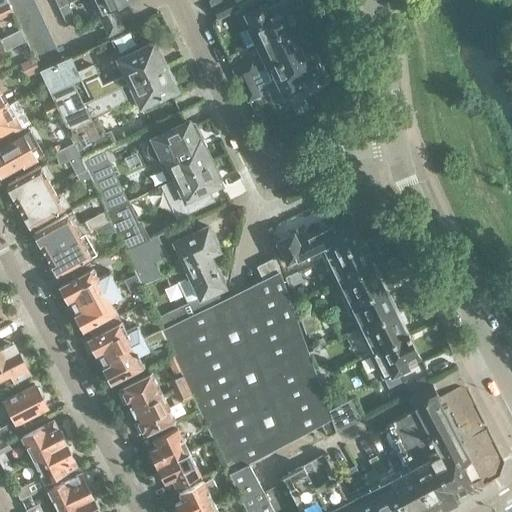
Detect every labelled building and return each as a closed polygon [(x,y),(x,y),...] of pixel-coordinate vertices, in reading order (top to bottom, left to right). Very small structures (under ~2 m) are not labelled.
[(5,0),(0,3),(0,17),(11,11),(5,0)] [(33,0),(5,0),(11,11),(19,28),(25,40),(38,67),(38,69),(61,59),(33,0)] [(119,18),(116,11),(113,7),(127,0),(90,0),(100,19),(103,25),(104,29),(108,36),(123,28),(119,18)] [(231,0),(217,0),(210,3),(216,15),(235,6),(231,0)] [(259,41),(299,21),(289,0),(275,0),(264,6),(261,0),(257,0),(242,7),(259,41)] [(67,3),(59,7),(65,21),(73,17),(67,3)] [(299,21),(259,41),(265,55),(260,57),(261,58),(254,61),(253,58),(252,59),(258,71),(306,48),(301,38),(302,37),(304,32),(299,21)] [(25,40),(19,28),(0,38),(0,40),(5,50),(25,40)] [(124,83),(164,65),(152,41),(118,58),(125,71),(120,74),(124,83)] [(311,59),(306,48),(265,68),(269,77),(275,74),(284,94),(285,93),(290,95),(292,95),(293,95),(295,94),(296,93),(297,91),(299,86),(298,82),(318,73),(314,66),(318,64),(314,57),(311,59)] [(26,74),(38,67),(31,55),(20,61),(26,74)] [(61,59),(38,69),(47,87),(78,73),(77,72),(69,55),(61,59)] [(238,81),(258,71),(252,59),(232,68),(238,81)] [(90,98),(106,91),(92,64),(77,72),(78,73),(90,98)] [(164,65),(124,83),(127,89),(129,94),(134,92),(141,105),(175,88),(164,65)] [(264,84),(258,71),(238,81),(248,101),(260,96),(256,88),(264,84)] [(90,98),(78,73),(47,87),(52,98),(57,110),(72,142),(81,160),(82,160),(104,149),(118,143),(111,129),(105,132),(96,114),(123,102),(125,95),(124,91),(127,89),(124,83),(106,91),(90,98)] [(57,110),(52,98),(42,103),(48,115),(57,110)] [(0,136),(18,126),(6,105),(0,108),(0,136)] [(197,139),(188,120),(151,137),(149,139),(148,140),(148,141),(148,143),(147,144),(147,146),(148,149),(149,150),(149,152),(150,153),(152,155),(154,156),(155,157),(158,157),(159,158),(163,166),(169,179),(209,160),(198,138),(197,139)] [(24,165),(36,158),(44,154),(38,144),(30,130),(0,146),(0,172),(1,174),(23,162),(24,165)] [(75,172),(85,166),(82,160),(81,160),(72,142),(55,152),(55,153),(59,163),(69,160),(75,172)] [(106,209),(127,199),(104,149),(82,160),(85,166),(86,168),(87,168),(90,175),(106,209)] [(209,160),(169,179),(175,194),(177,193),(181,201),(220,183),(209,160)] [(17,204),(52,185),(47,177),(52,174),(45,162),(6,184),(8,186),(7,190),(9,195),(13,196),(17,204)] [(85,166),(75,172),(80,181),(90,175),(87,168),(86,168),(85,166)] [(57,193),(52,185),(17,204),(24,215),(23,219),(25,223),(29,224),(29,225),(69,203),(62,190),(57,193)] [(167,231),(160,216),(148,190),(127,199),(106,209),(125,251),(157,235),(167,231)] [(33,232),(35,235),(33,236),(38,244),(39,243),(45,253),(79,234),(75,227),(80,224),(72,210),(33,232)] [(90,231),(94,228),(109,220),(104,211),(85,222),(90,231)] [(115,231),(109,220),(94,228),(100,240),(115,231)] [(327,257),(359,242),(351,226),(344,230),(340,221),(298,241),(293,232),(277,239),(288,263),(322,246),(327,257)] [(208,252),(209,253),(217,248),(206,225),(173,241),(180,256),(176,257),(179,265),(208,252)] [(96,253),(84,232),(80,235),(79,234),(45,253),(51,263),(49,264),(54,273),(55,272),(57,275),(96,253)] [(141,285),(164,274),(157,259),(166,255),(157,235),(125,251),(141,285)] [(359,242),(327,257),(323,259),(328,269),(332,267),(338,280),(370,265),(359,242)] [(185,278),(177,282),(187,303),(193,315),(218,302),(216,298),(218,297),(214,290),(224,285),(209,253),(208,252),(179,265),(185,278)] [(98,277),(94,270),(105,264),(100,256),(71,271),(74,277),(60,284),(71,306),(114,284),(108,272),(98,277)] [(193,315),(187,303),(155,318),(160,328),(165,338),(172,355),(180,370),(181,374),(186,384),(191,396),(198,410),(204,423),(224,466),(227,472),(229,472),(248,462),(320,422),(330,416),(328,409),(320,388),(316,377),(313,368),(279,271),(274,256),(256,266),(262,280),(218,302),(193,315)] [(370,265),(338,280),(345,294),(341,295),(346,305),(381,288),(370,265)] [(289,285),(302,279),(297,270),(285,276),(289,285)] [(104,322),(117,315),(110,300),(119,295),(114,284),(71,306),(82,327),(102,317),(104,322)] [(392,311),(381,288),(346,305),(351,316),(355,314),(361,327),(392,311)] [(303,326),(317,319),(312,310),(300,317),(303,326)] [(392,311),(361,327),(367,341),(363,343),(368,352),(372,351),(404,335),(392,311)] [(117,315),(104,322),(105,322),(88,331),(90,334),(87,336),(99,358),(141,336),(135,325),(125,330),(117,315)] [(317,319),(303,326),(306,335),(321,328),(317,319)] [(165,338),(160,328),(150,333),(155,343),(165,338)] [(388,385),(401,379),(397,371),(405,367),(404,364),(419,357),(408,333),(404,335),(372,351),(388,385)] [(141,336),(99,358),(110,381),(143,364),(137,353),(147,348),(141,336)] [(13,379),(28,371),(12,340),(0,346),(0,376),(9,372),(13,379)] [(180,370),(172,355),(166,358),(174,373),(180,370)] [(316,377),(327,373),(330,371),(325,362),(313,368),(316,377)] [(120,386),(121,389),(118,391),(123,402),(127,401),(131,410),(163,395),(151,371),(120,386)] [(327,373),(316,377),(320,388),(331,383),(327,373)] [(175,390),(186,384),(181,374),(170,380),(175,390)] [(0,441),(7,438),(32,425),(28,417),(46,407),(34,383),(3,399),(14,420),(0,427),(0,441)] [(409,467),(432,511),(454,500),(452,497),(471,487),(461,466),(468,462),(435,400),(439,398),(434,390),(431,383),(408,395),(411,402),(415,408),(385,424),(405,463),(408,468),(409,467)] [(186,384),(175,390),(180,401),(191,396),(186,384)] [(173,418),(163,395),(131,410),(136,420),(133,421),(138,432),(141,431),(142,433),(173,418)] [(352,396),(328,409),(330,416),(331,416),(335,430),(361,416),(352,396)] [(192,413),(198,427),(204,423),(198,410),(192,413)] [(330,416),(320,422),(327,435),(335,430),(331,416),(330,416)] [(32,457),(63,442),(52,419),(21,435),(32,457)] [(156,466),(188,450),(176,426),(152,438),(155,445),(148,449),(150,453),(149,456),(151,462),(154,463),(156,466)] [(0,441),(0,464),(4,473),(13,469),(4,452),(11,448),(7,438),(0,441)] [(74,464),(63,442),(32,457),(43,480),(74,464)] [(156,466),(157,468),(156,472),(158,477),(162,478),(164,482),(172,478),(175,485),(200,474),(188,450),(156,466)] [(326,511),(351,511),(322,454),(303,465),(326,511)] [(379,511),(367,489),(348,499),(337,478),(336,479),(323,454),(322,454),(351,511),(379,511)] [(274,511),(275,511),(264,492),(248,462),(229,472),(246,511),(274,511)] [(408,468),(405,463),(397,468),(398,470),(395,471),(394,469),(386,473),(405,511),(431,511),(432,511),(409,467),(408,468)] [(326,511),(303,465),(282,476),(300,511),(326,511)] [(228,473),(227,472),(224,466),(214,471),(212,472),(216,479),(228,473)] [(378,478),(369,469),(360,474),(362,478),(366,486),(367,489),(379,511),(405,511),(386,473),(378,478)] [(58,511),(60,511),(91,497),(80,473),(47,489),(58,511)] [(217,489),(212,477),(204,482),(203,480),(178,492),(182,499),(174,503),(176,507),(175,510),(175,511),(196,511),(214,503),(209,493),(217,489)] [(366,486),(362,478),(346,487),(349,494),(366,486)] [(20,498),(31,492),(28,484),(16,490),(20,498)] [(264,492),(275,511),(286,507),(276,487),(264,492)] [(98,511),(91,497),(60,511),(98,511)] [(222,511),(218,511),(214,503),(196,511),(228,511),(227,510),(222,511)]
